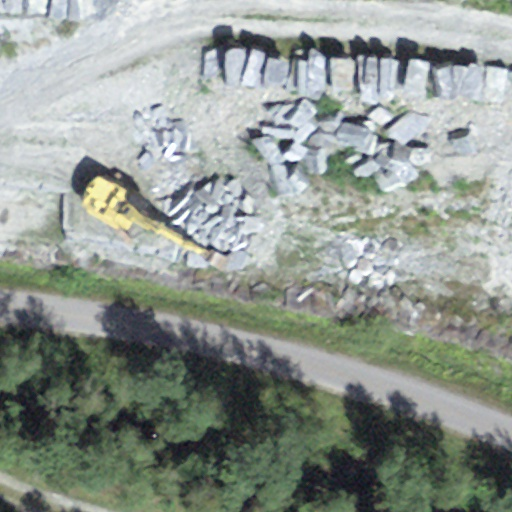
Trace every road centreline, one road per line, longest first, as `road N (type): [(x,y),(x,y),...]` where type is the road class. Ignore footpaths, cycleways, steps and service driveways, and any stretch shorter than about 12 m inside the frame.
road 1 (unclassified): [(511,434),(370,382),(177,335),(0,306)]
road 2 (track): [(0,204),(260,258),(408,267),(511,232)]
road 3 (track): [(0,66),(73,27),(149,9),(145,0)]
